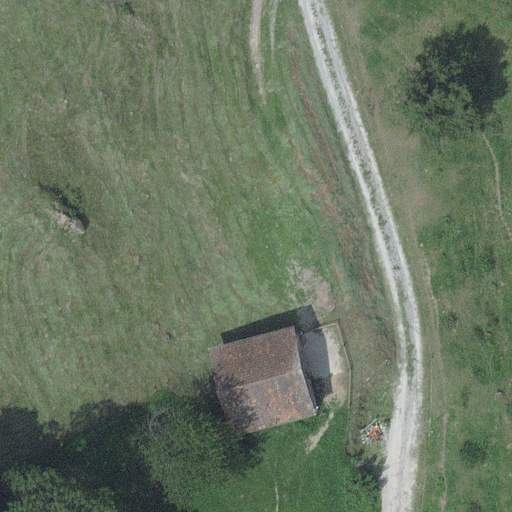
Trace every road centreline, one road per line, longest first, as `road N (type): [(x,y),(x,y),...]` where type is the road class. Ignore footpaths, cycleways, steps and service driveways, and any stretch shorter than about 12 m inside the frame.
road 1 (track): [(308,0),(407,323),(409,397),(395,511)]
road 2 (track): [(259,0),(257,61),(279,168)]
